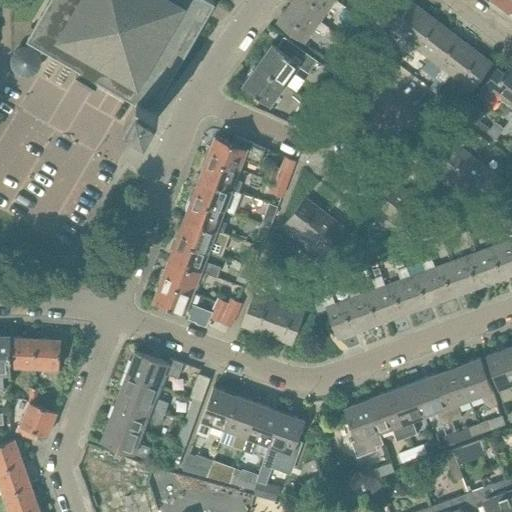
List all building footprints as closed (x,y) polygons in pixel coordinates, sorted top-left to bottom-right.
[(153,107),(206,15),(214,1),(212,0),(49,0),(27,38),(35,42),(31,47),(29,46),(27,46),(24,46),(22,46),(20,47),(18,48),(16,49),(15,51),(13,53),(12,55),(12,57),(11,59),(11,61),(12,64),(13,66),(14,68),(16,70),(17,72),(20,73),(22,74),(24,74),(27,74),(29,74),(32,73),(34,72),(36,70),(37,69),(39,66),(40,64),(40,62),(40,59),(40,57),(39,54),(45,48),(80,68),(75,76),(95,87),(99,79),(136,101),(125,120),(146,132),(159,111),(153,107)] [(343,5),(336,0),(292,0),(292,1),(320,21),(330,7),(337,12),(343,5)] [(371,0),(365,8),(387,25),(405,0),(371,0)] [(401,49),(408,41),(429,14),(410,0),(405,0),(387,25),(400,35),(394,44),(401,49)] [(511,0),(493,0),(509,12),(511,7),(511,0)] [(328,26),(320,21),(292,1),(276,23),(304,43),(314,28),(322,34),(328,26)] [(408,41),(429,57),(450,30),(429,14),(408,41)] [(429,57),(420,68),(434,79),(436,76),(444,82),(450,73),(471,46),(450,30),(429,57)] [(273,43),(257,64),(285,84),(300,62),(273,43)] [(492,63),(471,46),(450,73),(472,90),(492,63)] [(269,105),(285,84),(257,64),(242,85),(269,105)] [(489,91),(493,86),(511,100),(511,99),(511,65),(509,64),(503,71),(496,66),(482,85),(489,91)] [(307,100),(307,101),(315,107),(331,85),(323,79),(307,100)] [(454,97),(449,103),(457,109),(462,102),(454,97)] [(461,112),(476,124),(484,113),(469,102),(461,112)] [(300,126),(304,117),(295,113),(291,122),(300,126)] [(487,132),(495,139),(503,128),(495,122),(487,132)] [(262,145),(235,135),(232,142),(215,135),(208,156),(239,168),(243,157),(260,164),(263,153),(259,152),(262,145)] [(434,168),(455,185),(476,158),(454,142),(434,168)] [(208,156),(200,177),(237,191),(241,181),(235,179),(239,168),(208,156)] [(263,177),(262,180),(272,184),(269,191),(281,197),(291,172),(295,161),(285,156),(280,167),(269,162),(263,177)] [(498,175),(476,158),(455,185),(477,201),(498,175)] [(359,196),(381,212),(401,185),(387,175),(392,169),(384,163),(359,196)] [(200,177),(192,197),(224,209),(232,212),(240,192),(237,191),(200,177)] [(423,202),(401,185),(381,212),(402,229),(423,202)] [(306,239),(326,213),(305,196),(284,223),(306,239)] [(192,197),(184,218),(222,232),(226,222),(220,220),(224,209),(192,197)] [(261,223),(270,226),(278,206),(268,202),(261,223)] [(348,229),(326,213),(306,239),(327,256),(348,229)] [(184,218),(177,238),(209,249),(213,239),(226,245),(230,235),(222,232),(184,218)] [(270,226),(261,223),(255,239),(264,242),(270,226)] [(169,259),(206,273),(216,276),(220,266),(205,261),(209,249),(177,238),(169,259)] [(511,273),(511,238),(501,243),(511,273)] [(487,283),(511,274),(511,273),(501,243),(476,252),(487,283)] [(253,267),(260,251),(251,247),(244,262),(253,267)] [(462,293),(487,283),(476,252),(451,261),(462,293)] [(438,302),(462,293),(451,261),(435,267),(431,256),(422,260),(426,270),(438,302)] [(161,279),(193,291),(197,280),(203,283),(206,273),(169,259),(161,279)] [(253,267),(244,262),(237,278),(246,282),(253,267)] [(413,311),(438,302),(426,270),(410,276),(406,266),(397,269),(401,279),(413,311)] [(388,320),(413,311),(401,279),(385,285),(381,275),(372,278),(376,288),(388,320)] [(161,279),(153,300),(188,313),(186,319),(206,326),(210,315),(220,320),(228,302),(218,297),(217,300),(212,311),(189,303),(193,291),(161,279)] [(262,296),(266,286),(257,283),(241,325),(267,334),(278,303),(262,296)] [(363,329),(388,320),(376,288),(360,294),(356,284),(347,287),(351,297),(363,329)] [(337,338),(363,329),(351,297),(335,303),(331,293),(322,297),(337,338)] [(309,294),(301,297),(304,306),(312,304),(309,294)] [(231,297),(228,302),(220,320),(231,325),(241,302),(231,297)] [(321,300),(314,303),(318,314),(325,311),(321,300)] [(292,344),(304,312),(278,303),(267,334),(292,344)] [(0,336),(0,389),(4,389),(2,369),(11,368),(11,366),(10,336),(0,336)] [(11,366),(33,368),(35,337),(10,336),(11,366)] [(61,339),(35,337),(33,368),(59,369),(61,339)] [(511,392),(509,383),(511,382),(511,354),(509,346),(486,354),(503,401),(511,397),(511,392)] [(126,372),(159,385),(164,373),(177,378),(183,363),(169,358),(168,362),(135,349),(126,372)] [(497,403),(480,356),(457,365),(469,398),(481,393),(486,407),(497,403)] [(457,403),(469,398),(457,365),(434,373),(451,420),(462,416),(457,403)] [(66,385),(70,373),(62,370),(58,382),(66,385)] [(118,395),(164,412),(168,402),(155,397),(159,385),(126,372),(118,395)] [(189,396),(193,398),(201,401),(210,377),(198,373),(189,396)] [(451,420),(434,373),(412,382),(424,415),(436,410),(441,424),(451,420)] [(412,419),(424,415),(412,382),(389,390),(406,436),(417,433),(412,419)] [(212,423),(224,427),(236,394),(213,386),(196,432),(207,436),(212,423)] [(37,403),(38,387),(30,387),(29,400),(24,416),(22,415),(16,431),(36,438),(38,431),(47,435),(56,411),(37,403)] [(406,436),(389,390),(367,398),(379,431),(391,427),(396,440),(406,436)] [(224,427),(219,441),(242,449),(259,402),(236,394),(224,427)] [(161,422),(164,412),(118,395),(109,417),(143,430),(147,417),(161,422)] [(193,398),(185,420),(193,423),(201,401),(193,398)] [(367,398),(344,407),(356,440),(352,441),(358,457),(378,449),(377,445),(383,442),(379,431),(367,398)] [(257,439),(269,444),(281,411),(259,402),(242,449),(252,453),(257,439)] [(256,480),(253,488),(255,489),(254,494),(275,500),(277,495),(280,486),(266,483),(272,467),(291,474),(298,454),(293,452),(297,439),(305,419),(281,411),(269,444),(258,474),(256,480)] [(505,423),(502,415),(489,420),(492,428),(505,423)] [(138,442),(143,430),(109,417),(101,440),(147,458),(151,447),(138,442)] [(185,446),(193,423),(185,420),(177,443),(185,446)] [(468,427),(456,432),(459,440),(471,436),(468,427)] [(447,445),(459,440),(456,432),(444,436),(447,445)] [(0,468),(23,461),(14,437),(0,442),(0,468)] [(486,453),(481,439),(452,449),(458,464),(486,453)] [(177,467),(185,446),(177,443),(169,465),(177,467)] [(414,457),(426,452),(423,444),(411,448),(414,457)] [(402,461),(414,457),(411,448),(399,453),(402,461)] [(452,449),(443,452),(453,480),(463,477),(458,464),(452,449)] [(0,484),(3,494),(31,484),(23,461),(0,468),(0,484)] [(207,475),(210,467),(186,461),(183,469),(207,475)] [(394,471),(391,462),(367,471),(370,479),(377,477),(394,471)] [(230,482),(233,473),(210,467),(207,475),(230,482)] [(253,488),(256,480),(233,473),(230,482),(253,488)] [(372,508),(387,502),(377,477),(370,479),(363,482),(372,508)] [(511,511),(511,496),(505,478),(468,492),(475,511),(511,511)] [(7,509),(8,511),(24,511),(39,507),(31,484),(3,494),(9,508),(7,509)] [(475,511),(468,492),(431,505),(433,511),(475,511)]
